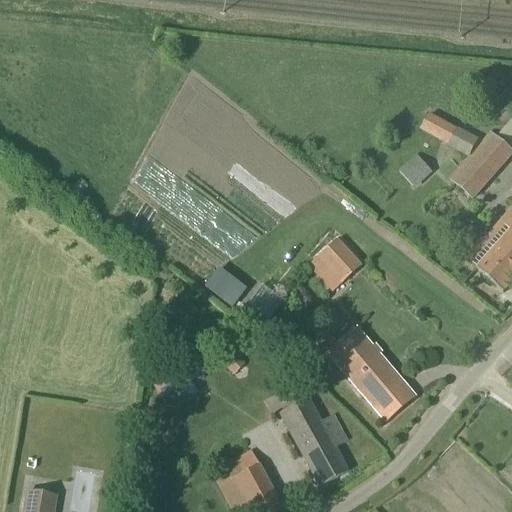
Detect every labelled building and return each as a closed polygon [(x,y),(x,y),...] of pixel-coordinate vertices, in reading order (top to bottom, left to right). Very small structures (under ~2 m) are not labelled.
[(471,137),(429,116),(421,132),(462,154),(471,137)] [(499,135),(511,144),(511,119),(499,135)] [(511,150),(491,132),(450,179),(473,199),(511,155),(511,150)] [(398,171),(415,190),(432,174),(416,156),(398,171)] [(511,216),(503,226),(510,232),(477,270),(503,294),(511,284),(511,216)] [(336,289),(360,268),(337,243),(313,264),(336,289)] [(203,287),(231,307),(245,288),(217,268),(203,287)] [(246,305),(267,320),(281,301),(261,286),(246,305)] [(327,356),(384,424),(413,399),(356,331),(327,356)] [(229,351),(228,352),(222,347),(214,354),(220,360),(218,362),(233,377),(244,366),(229,351)] [(192,358),(151,382),(161,399),(202,375),(192,358)] [(319,489),(347,474),(334,450),(347,443),(333,417),(320,424),(307,401),(279,416),(319,489)] [(231,511),(278,511),(281,511),(251,454),(212,474),(231,511)] [(52,511),(55,498),(27,494),(23,511),(52,511)]
